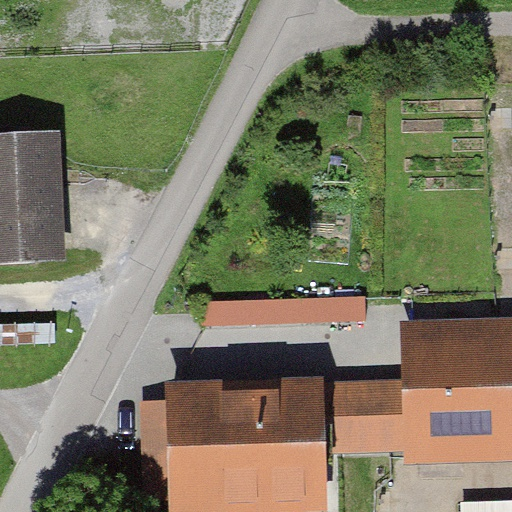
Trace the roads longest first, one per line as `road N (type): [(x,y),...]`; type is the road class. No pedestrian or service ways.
road 1 (unclassified): [(32,511),(300,0)]
road 2 (track): [(285,36),(511,28)]
